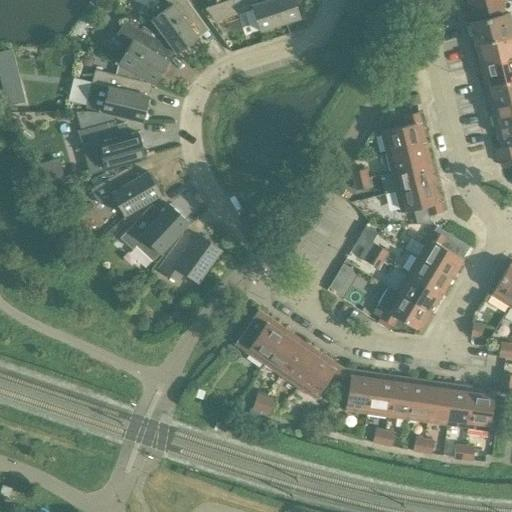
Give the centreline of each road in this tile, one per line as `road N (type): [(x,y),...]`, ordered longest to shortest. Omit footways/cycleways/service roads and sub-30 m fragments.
road 1 (residential): [(436,351),(348,340),(277,287),(190,151),(201,88),(236,62),(317,34),(332,0)]
road 2 (residential): [(503,223),(472,195),(457,164),(430,57),(425,0)]
road 3 (residential): [(436,351),(503,223)]
